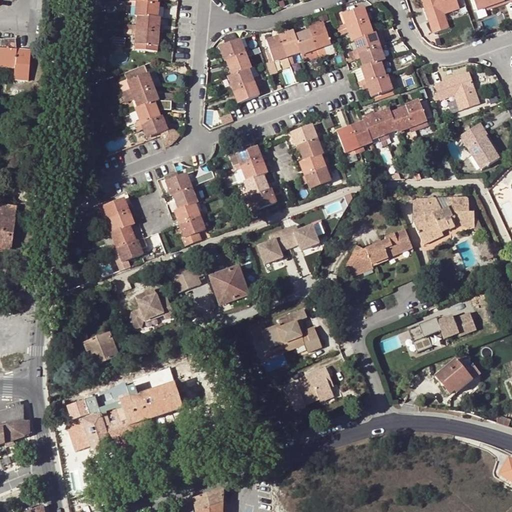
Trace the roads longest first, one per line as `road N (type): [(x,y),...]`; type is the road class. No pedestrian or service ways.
road 1 (residential): [(511,257),(477,186),(398,183),(355,190),(43,309)]
road 2 (secondary): [(76,0),(43,309)]
road 3 (residential): [(417,299),(366,322),(356,338),(388,424)]
road 4 (residential): [(346,89),(192,149)]
road 5 (tertiary): [(246,474),(388,424)]
road 6 (residential): [(494,46),(447,61),(422,51),(388,0)]
road 7 (residential): [(332,0),(254,25),(203,18)]
road 8 (residential): [(192,149),(203,18)]
road 9 (tertiary): [(388,424),(453,426),(511,441)]
